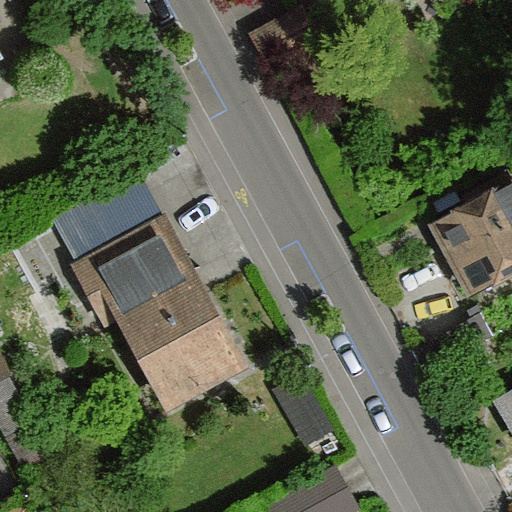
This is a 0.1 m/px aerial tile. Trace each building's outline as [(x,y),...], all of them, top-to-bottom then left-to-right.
[(319,44),(302,13),(258,36),(275,68),(319,44)] [(511,184),(438,225),(473,289),(511,267),(511,184)] [(166,223),(81,267),(108,318),(120,312),(170,401),(243,363),(206,295),(166,223)] [(474,350),(461,327),(417,350),(430,375),(474,350)] [(336,475),(278,507),(280,511),(343,511),(353,507),(336,475)]
